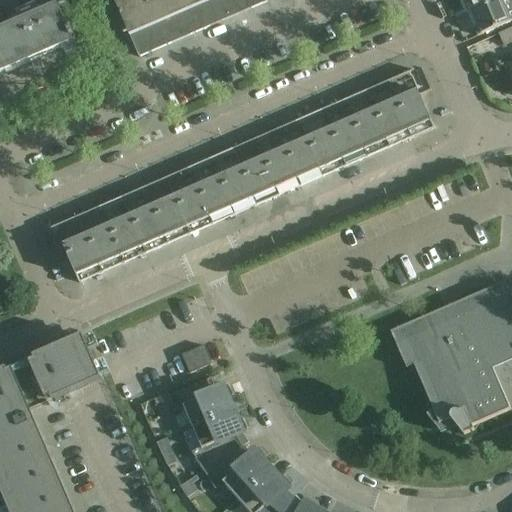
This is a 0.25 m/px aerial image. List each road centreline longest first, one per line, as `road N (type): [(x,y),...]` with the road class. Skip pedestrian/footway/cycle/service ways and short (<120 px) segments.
road 1 (residential): [(10,216),(435,33)]
road 2 (residential): [(338,0),(159,77),(143,96),(0,158)]
road 3 (residential): [(394,508),(340,483),(279,425),(206,259)]
road 4 (unclassified): [(206,259),(483,141)]
road 5 (unclassified): [(59,322),(206,259)]
road 6 (residential): [(511,492),(455,510),(394,508)]
